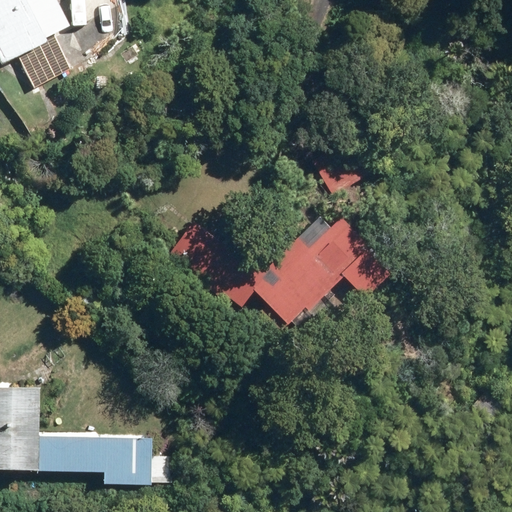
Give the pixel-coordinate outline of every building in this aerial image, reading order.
[(37,20),(65,6),(62,0),(0,0),(0,61),(2,66),(19,57),(34,87),(71,69),(64,55),(56,39),(48,41),(37,20)] [(301,236),(251,280),(289,325),(348,275),(354,283),(380,260),(341,215),(308,243),(301,236)] [(249,268),(194,222),(171,250),(225,296),(249,268)] [(114,293),(100,280),(82,301),(95,313),(114,293)] [(152,457),(152,439),(39,435),(41,390),(0,388),(0,469),(105,473),(105,484),(170,486),(171,457),(152,457)]
